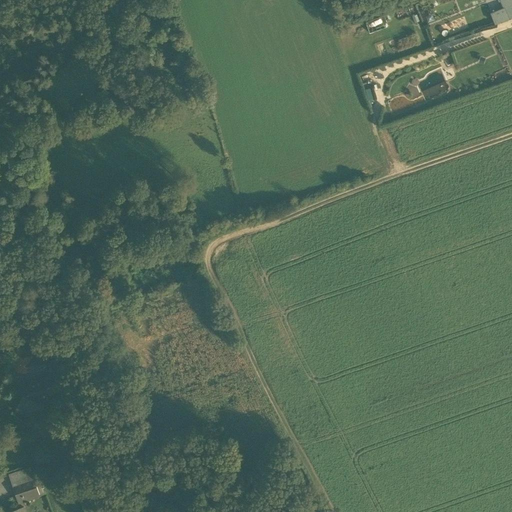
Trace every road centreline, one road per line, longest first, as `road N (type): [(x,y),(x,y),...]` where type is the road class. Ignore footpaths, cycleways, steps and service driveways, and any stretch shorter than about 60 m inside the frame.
road 1 (track): [(511,135),(207,237),(195,250),(331,511)]
road 2 (track): [(323,0),(389,178)]
